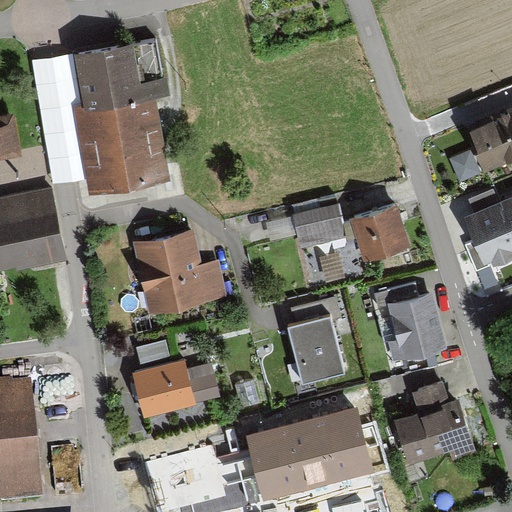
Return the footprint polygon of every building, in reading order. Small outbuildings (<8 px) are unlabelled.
[(144,37),(77,48),(86,105),(153,93),(144,37)] [(153,93),(86,105),(71,107),(86,193),(168,180),(153,93)] [(511,100),(470,117),(487,158),(511,148),(511,100)] [(0,157),(22,154),(15,112),(0,114),(0,157)] [(0,270),(18,266),(19,270),(67,260),(53,188),(0,198),(0,270)] [(511,244),(511,218),(504,196),(468,211),(486,255),(511,244)] [(339,204),(294,214),(302,247),(347,237),(339,204)] [(411,252),(397,206),(352,219),(366,266),(411,252)] [(194,231),(134,244),(150,315),(229,297),(220,261),(201,265),(194,231)] [(431,293),(388,304),(398,342),(390,344),(394,361),(402,359),(405,373),(439,364),(435,351),(445,348),(431,293)] [(294,326),(289,327),(303,384),(345,374),(332,321),(343,318),(337,297),(290,309),(294,326)] [(166,339),(135,346),(140,364),(170,357),(166,339)] [(185,360),(132,374),(144,419),(195,406),(194,401),(220,395),(212,363),(188,370),(185,360)] [(459,399),(450,402),(444,383),(414,393),(420,413),(395,421),(410,464),(449,451),(452,459),(477,451),(459,399)] [(35,397),(0,400),(0,499),(44,496),(35,397)] [(356,410),(249,437),(265,500),(387,470),(375,424),(361,427),(356,410)] [(45,451),(45,488),(83,489),(84,451),(45,451)]
